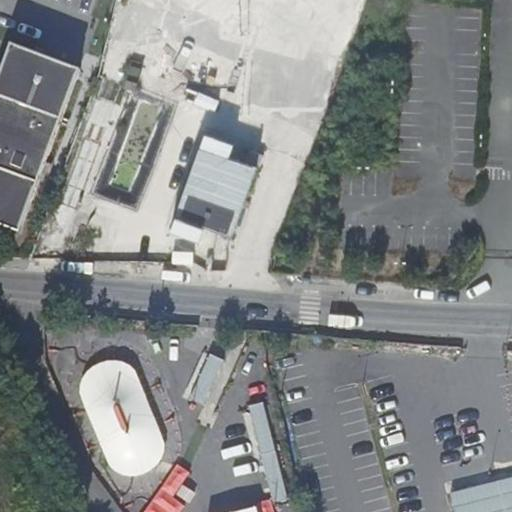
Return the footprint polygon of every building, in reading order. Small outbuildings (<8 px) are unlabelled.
[(9,40),(0,64),(0,221),(18,228),(77,65),(9,40)] [(208,355),(194,401),(207,405),(221,359),(208,355)] [(80,385),(80,393),(109,464),(120,474),(137,476),(150,470),(162,459),(164,451),(165,443),(138,372),(128,362),(108,360),(92,367),(84,376),(80,385)] [(272,370),(246,375),(272,503),(286,500),(266,402),(278,400),(272,370)] [(244,416),(231,418),(234,445),(248,443),(244,416)] [(511,511),(511,476),(451,492),(456,511),(511,511)] [(141,511),(166,511),(155,496),(138,507),(141,511)]
